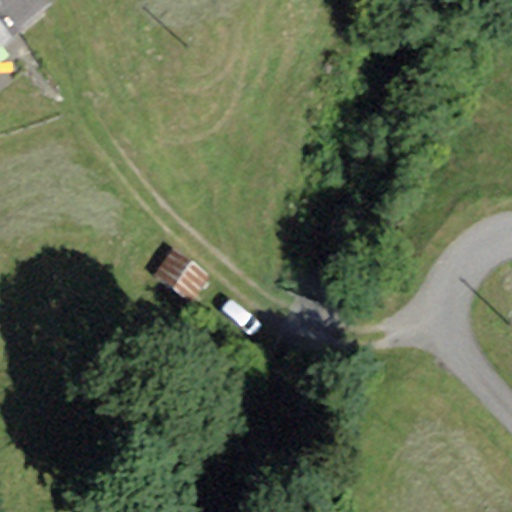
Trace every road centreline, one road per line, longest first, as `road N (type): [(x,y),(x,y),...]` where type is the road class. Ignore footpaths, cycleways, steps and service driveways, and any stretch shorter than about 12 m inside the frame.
road 1 (track): [(74,40),(98,121),(141,189),(278,315),(375,337),(451,330)]
road 2 (unclassified): [(511,404),(451,330),(443,294),(456,255),(482,232),(511,225)]
